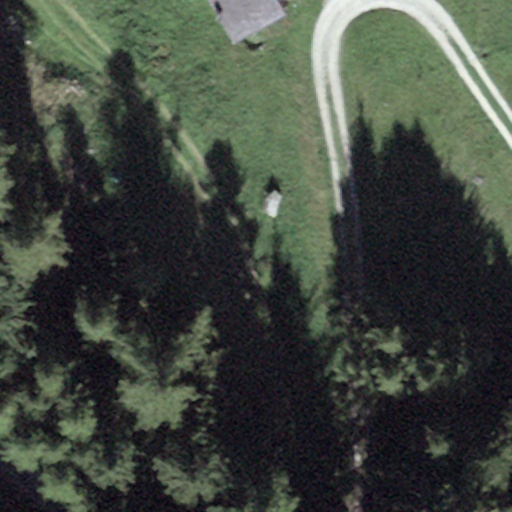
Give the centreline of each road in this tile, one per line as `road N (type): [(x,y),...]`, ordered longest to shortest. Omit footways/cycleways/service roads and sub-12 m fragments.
road 1 (track): [(372,511),(330,55),(334,25),(359,0)]
road 2 (track): [(408,0),(431,15),(511,128)]
